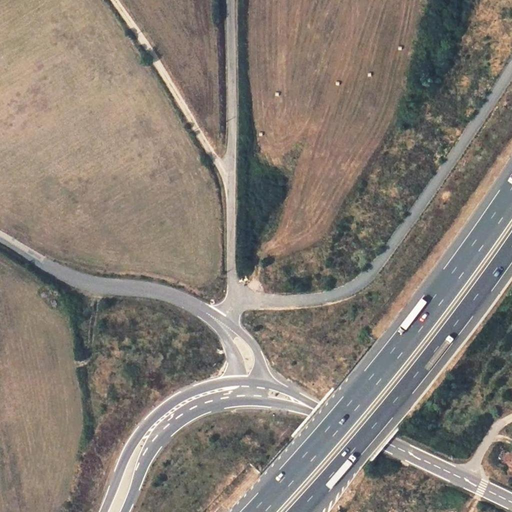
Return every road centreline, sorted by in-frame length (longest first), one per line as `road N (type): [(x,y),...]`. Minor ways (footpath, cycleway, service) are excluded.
road 1 (motorway): [(511,198),(366,392),(259,511)]
road 2 (motorway): [(303,511),(511,253)]
road 3 (unclassified): [(229,0),(235,297),(222,325)]
road 4 (tertiary): [(252,391),(310,404),(511,501)]
road 5 (residential): [(0,237),(70,277),(191,306),(222,325)]
road 6 (tertiary): [(120,511),(160,432),(202,402),(252,391)]
